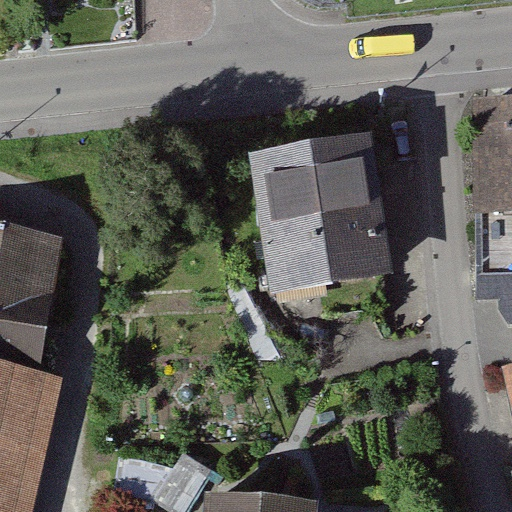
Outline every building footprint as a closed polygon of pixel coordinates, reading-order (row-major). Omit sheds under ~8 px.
[(34,0),(35,10),(133,5),(132,0),(34,0)] [(511,111),(469,112),(469,230),(511,230),(511,111)] [(381,291),(357,151),(242,170),(265,310),(381,291)] [(52,255),(0,242),(0,511),(24,511),(52,391),(23,384),(52,255)] [(511,376),(494,381),(511,450),(511,376)]
